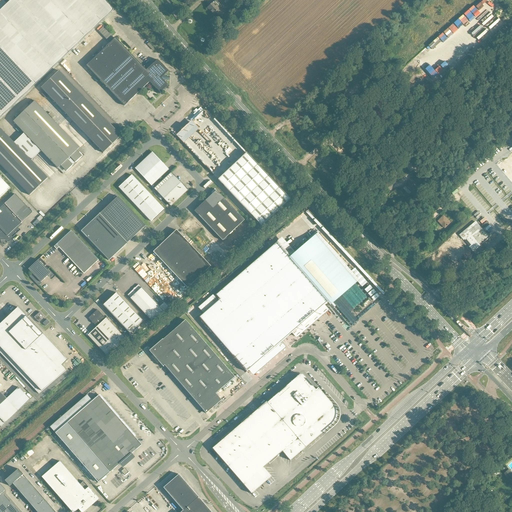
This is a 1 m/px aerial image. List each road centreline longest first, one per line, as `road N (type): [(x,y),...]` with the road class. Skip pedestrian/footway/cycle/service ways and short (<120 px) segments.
road 1 (tertiary): [(377,250),(145,0)]
road 2 (unclassified): [(61,323),(200,190),(157,139)]
road 3 (unclassified): [(182,450),(304,349),(364,407)]
road 4 (secondary): [(465,350),(292,511)]
road 5 (secondary): [(311,511),(476,361)]
road 6 (unclassified): [(12,271),(157,139)]
road 7 (unclassified): [(182,450),(61,323)]
road 8 (tertiary): [(377,250),(465,350)]
road 9 (tertiary): [(475,340),(377,250)]
